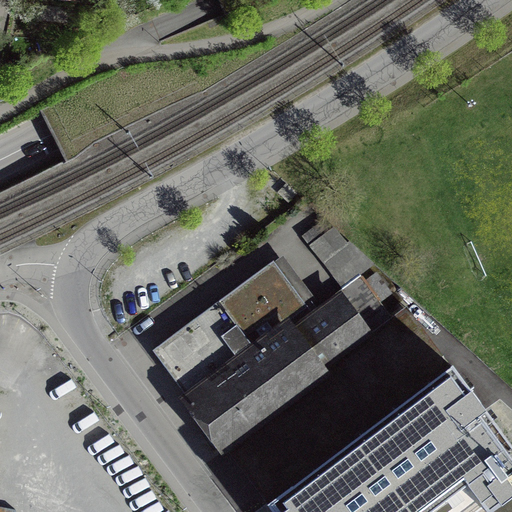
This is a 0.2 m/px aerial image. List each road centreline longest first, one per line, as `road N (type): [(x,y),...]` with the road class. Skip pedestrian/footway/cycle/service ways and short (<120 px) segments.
road 1 (unclassified): [(483,0),(89,250),(76,276),(84,332),(217,511)]
road 2 (primary): [(52,142),(165,88),(320,32),(470,0)]
road 3 (unknown): [(511,396),(477,365),(417,360),(238,481)]
road 4 (residential): [(112,54),(0,112)]
